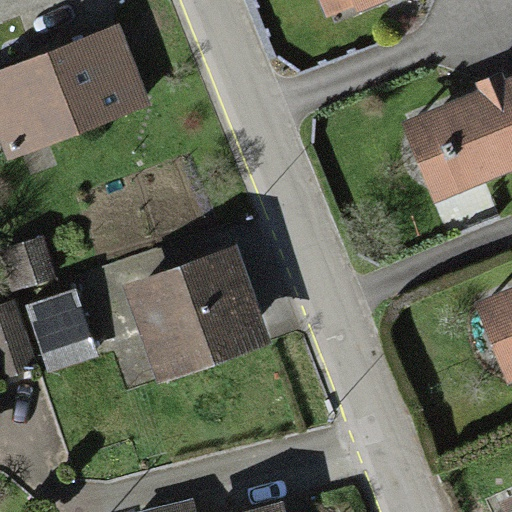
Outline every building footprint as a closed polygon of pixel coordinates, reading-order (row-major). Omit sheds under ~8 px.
[(123,30),(0,73),(0,97),(18,148),(149,102),(123,30)] [(511,77),(411,114),(439,193),(511,167),(511,77)] [(236,245),(135,281),(169,374),(269,339),(236,245)] [(0,381),(100,349),(76,277),(0,302),(0,381)] [(511,284),(484,296),(511,364),(511,284)] [(291,511),(290,501),(202,510),(202,511),(291,511)]
